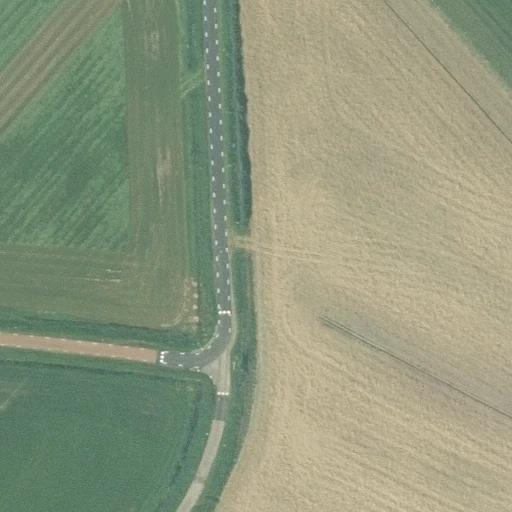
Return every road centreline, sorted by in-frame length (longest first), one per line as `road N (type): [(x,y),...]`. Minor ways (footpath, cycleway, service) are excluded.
road 1 (unclassified): [(213,353),(226,323),(209,0)]
road 2 (unclassified): [(0,339),(175,361),(213,353)]
road 3 (unclassified): [(182,511),(223,394),(213,353)]
